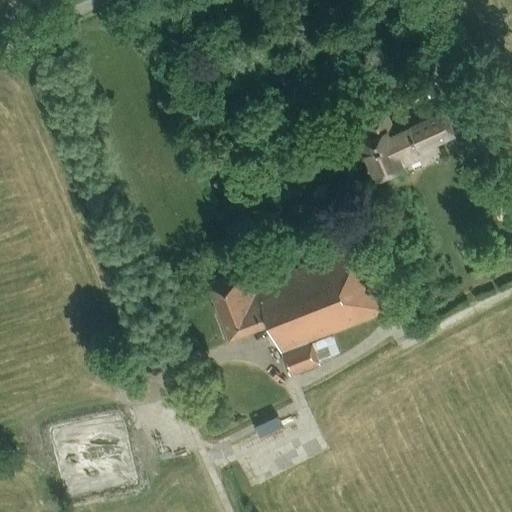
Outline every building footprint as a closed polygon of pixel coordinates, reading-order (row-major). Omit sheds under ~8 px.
[(320,6),(295,17),(302,32),(327,21),(320,6)] [(345,126),(371,114),(363,97),(338,109),(345,126)] [(365,125),(370,138),(362,142),(377,176),(438,149),(434,142),(454,133),(444,111),(394,133),(387,116),(365,125)] [(290,375),(320,363),(311,341),(384,313),(358,246),(257,284),(250,267),(208,283),(229,339),(270,323),(290,375)] [(130,354),(146,350),(141,327),(124,331),(130,354)] [(313,342),(319,360),(340,352),(334,334),(313,342)]
